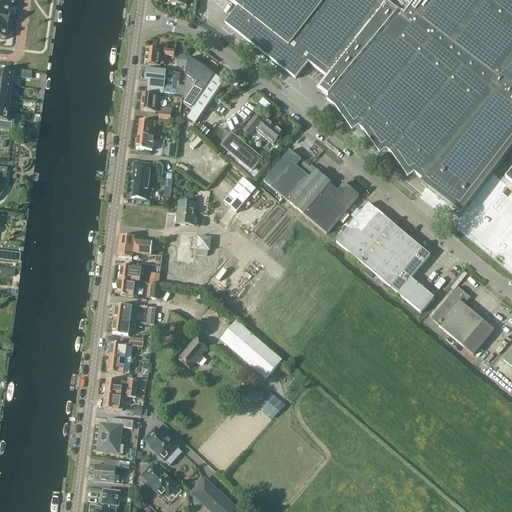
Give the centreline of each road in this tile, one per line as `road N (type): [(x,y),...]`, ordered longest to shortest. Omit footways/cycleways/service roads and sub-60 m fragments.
road 1 (tertiary): [(74,511),(137,22)]
road 2 (unclassified): [(137,22),(194,33),(511,292)]
road 3 (unknown): [(86,420),(166,424),(219,473)]
